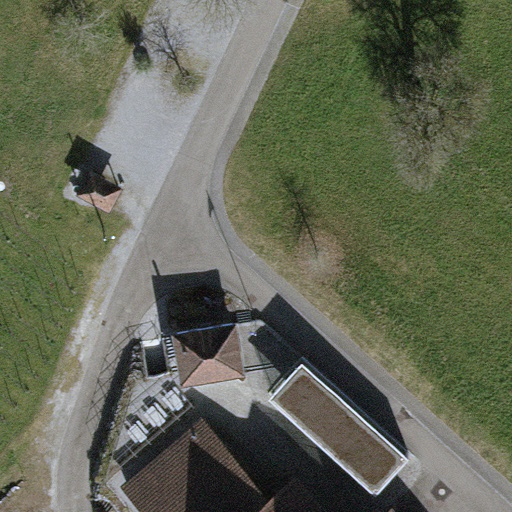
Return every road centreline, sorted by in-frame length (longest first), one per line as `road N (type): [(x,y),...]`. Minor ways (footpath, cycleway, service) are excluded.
road 1 (residential): [(170,217),(494,511)]
road 2 (residential): [(170,217),(86,430),(78,511)]
road 3 (residential): [(270,0),(170,217)]
